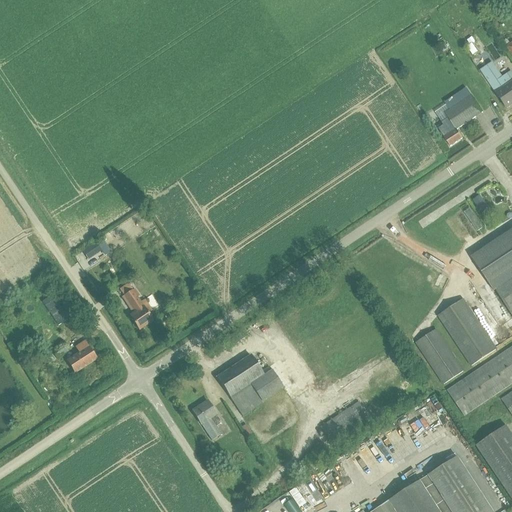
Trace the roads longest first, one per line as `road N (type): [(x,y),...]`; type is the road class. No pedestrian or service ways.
road 1 (unclassified): [(511,130),(139,378)]
road 2 (unclassified): [(139,378),(0,169)]
road 3 (unclassified): [(0,471),(139,378)]
road 4 (unclassified): [(224,506),(139,378)]
